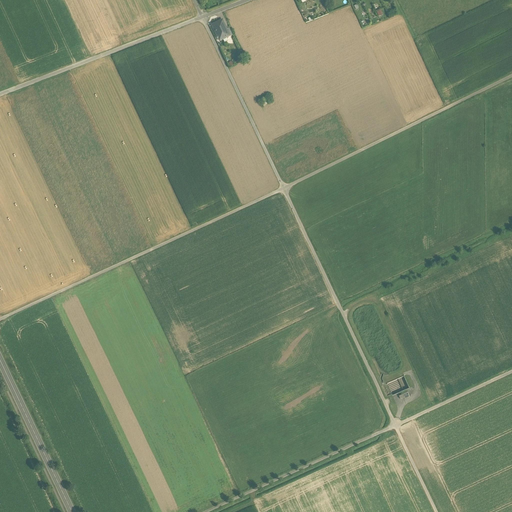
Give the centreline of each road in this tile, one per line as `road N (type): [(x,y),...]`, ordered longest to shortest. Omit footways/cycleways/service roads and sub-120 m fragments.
road 1 (track): [(511,79),(0,324)]
road 2 (track): [(436,511),(201,17)]
road 3 (track): [(511,371),(205,511)]
road 4 (track): [(201,17),(0,95)]
road 5 (secondary): [(72,511),(0,355)]
